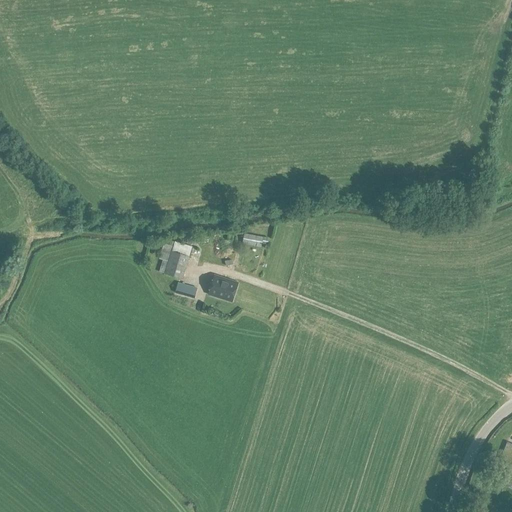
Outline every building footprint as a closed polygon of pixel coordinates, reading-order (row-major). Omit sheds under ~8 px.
[(262,244),(264,237),(245,233),(243,244),(262,247),(262,244)] [(188,243),(188,244),(197,244),(197,234),(188,234),(188,235),(188,243)] [(163,260),(159,272),(165,274),(172,251),(173,246),(169,245),(164,243),(159,258),(163,260)] [(172,251),(165,274),(179,278),(183,279),(188,264),(190,256),(189,256),(172,251)] [(233,302),(239,283),(215,275),(209,294),(233,302)] [(198,288),(178,282),(175,293),(195,299),(198,288)] [(491,479),(500,483),(511,488),(511,443),(507,441),(491,479)]
